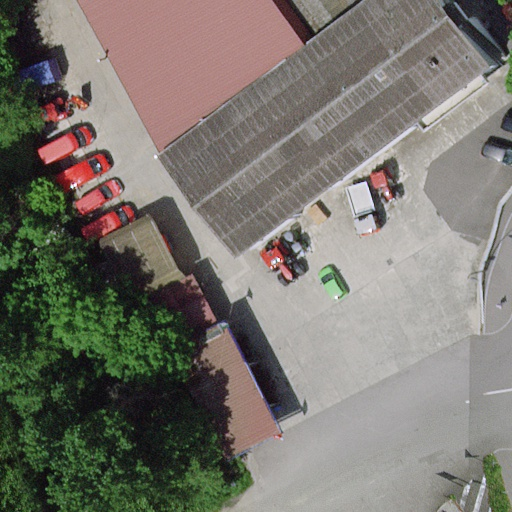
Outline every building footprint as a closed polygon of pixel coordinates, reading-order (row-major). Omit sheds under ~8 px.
[(102,0),(182,156),(332,41),(302,0),(102,0)] [(385,0),(332,41),(182,156),(259,254),(511,63),(511,52),(470,0),(385,0)] [(302,0),(332,41),(385,0),(302,0)] [(197,278),(167,216),(119,239),(150,301),(155,299),(197,278)] [(204,274),(197,278),(155,299),(180,349),(231,322),(204,274)] [(236,319),(231,322),(180,349),(240,459),(296,429),(236,319)]
